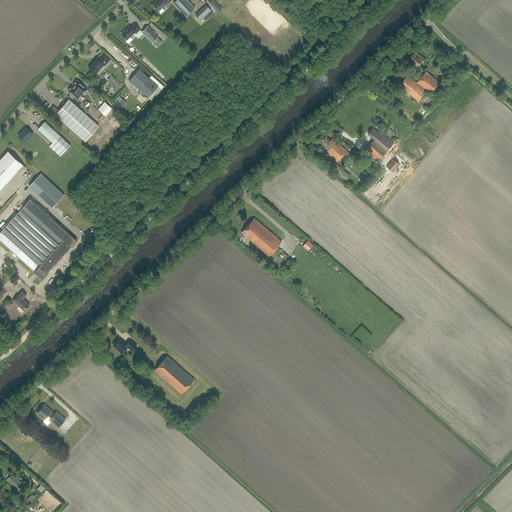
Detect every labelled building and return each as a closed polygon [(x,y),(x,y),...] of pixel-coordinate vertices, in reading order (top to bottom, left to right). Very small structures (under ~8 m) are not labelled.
[(156,0),(157,1),(152,5),(153,6),(153,7),(155,9),(156,9),(158,11),(165,5),(166,6),(172,0),(171,0),(156,0)] [(194,8),(186,0),(176,0),(173,3),(186,16),(194,8)] [(206,5),(195,15),(201,21),(203,18),(206,21),(214,14),(211,11),(206,5)] [(139,30),(134,24),(130,28),(129,27),(127,29),(126,29),(121,34),(127,40),(134,33),(136,34),(139,30)] [(141,32),(152,43),(155,46),(160,41),(157,38),(158,37),(147,26),(141,32)] [(416,51),(413,55),(413,54),(411,56),(410,56),(410,57),(410,58),(409,59),(412,61),(412,62),(417,66),(422,60),(425,62),(426,60),(416,51)] [(105,66),(110,60),(104,55),(99,60),(97,59),(94,62),(93,62),(88,67),(94,72),(97,68),(99,69),(100,69),(101,68),(101,67),(103,64),(105,66)] [(152,76),(149,79),(139,69),(129,81),(148,98),(152,101),(162,90),(164,87),(152,76)] [(430,94),(439,83),(425,71),(416,83),(407,75),(400,84),(404,88),(403,89),(406,91),(406,92),(418,102),(426,91),(430,94)] [(87,90),(77,81),(74,85),(75,86),(73,88),(72,87),(69,91),(78,100),(87,90)] [(119,102),(122,98),(119,95),(113,102),(120,109),(123,106),(119,102)] [(50,110),(55,114),(85,141),(98,126),(67,99),(58,110),(53,106),(50,110)] [(83,104),(86,108),(91,103),(87,100),(83,104)] [(106,116),(112,109),(105,102),(98,109),(106,116)] [(53,143),(60,135),(45,122),(38,129),(53,143)] [(26,128),(18,136),(24,142),(32,133),(26,128)] [(378,161),(394,143),(382,133),(381,134),(378,131),(378,132),(373,128),(368,134),(374,139),(365,150),(378,161)] [(337,162),(347,151),(333,138),(330,141),(326,137),(321,143),(325,147),(325,148),(328,150),(326,152),(337,162)] [(0,190),(23,165),(8,151),(0,159),(0,190)] [(392,171),(399,164),(394,159),(387,167),(392,171)] [(333,161),(329,167),(346,181),(351,176),(333,161)] [(365,185),(377,171),(373,168),(371,170),(372,171),(362,183),(365,185)] [(52,208),(63,195),(40,174),(28,187),(52,208)] [(30,198),(0,231),(0,240),(35,272),(34,273),(42,280),(48,273),(77,240),(30,198)] [(254,218),(242,232),(269,256),(281,242),(254,218)] [(22,291),(13,301),(21,308),(22,307),(25,310),(30,305),(23,299),(27,296),(22,291)] [(7,299),(2,304),(6,308),(8,306),(11,308),(13,305),(7,299)] [(124,343),(119,339),(113,346),(122,353),(128,347),(133,351),(137,346),(130,340),(127,344),(125,343),(124,343)] [(181,394),(194,380),(167,356),(154,370),(181,394)] [(58,428),(65,420),(56,412),(54,414),(52,412),(44,405),(36,413),(44,420),(48,416),(50,418),(49,420),(58,428)] [(18,490),(24,484),(13,475),(12,476),(11,475),(7,480),(18,490)] [(41,493),(46,488),(41,484),(36,489),(41,493)] [(31,503),(38,495),(36,493),(34,496),(32,494),(27,500),(31,503)]
